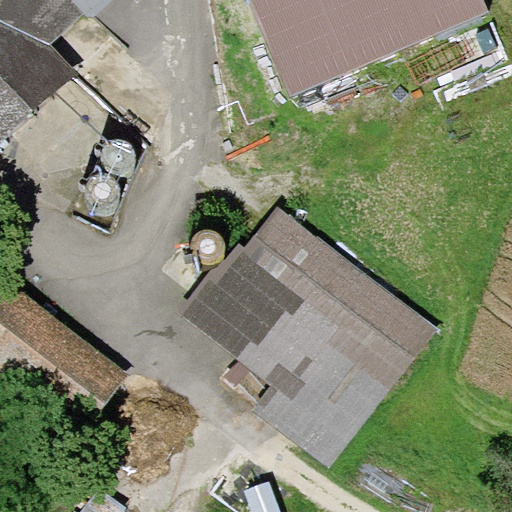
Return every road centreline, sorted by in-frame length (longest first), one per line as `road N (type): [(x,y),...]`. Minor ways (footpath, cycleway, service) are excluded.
road 1 (track): [(356,511),(264,466),(135,326),(124,264)]
road 2 (track): [(176,0),(130,189),(124,264)]
